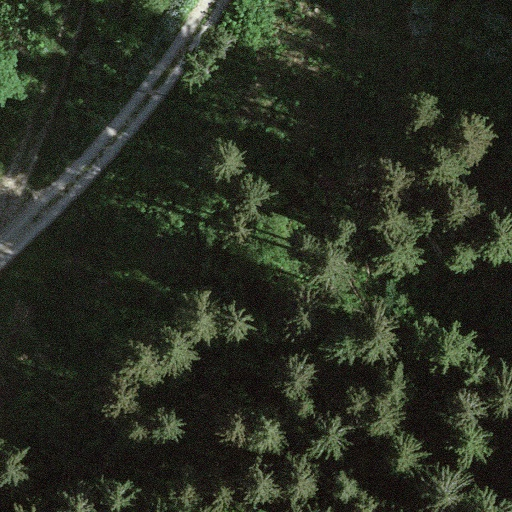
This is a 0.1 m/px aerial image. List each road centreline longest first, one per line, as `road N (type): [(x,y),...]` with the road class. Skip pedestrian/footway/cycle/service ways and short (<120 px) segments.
road 1 (track): [(0,232),(166,64),(193,0)]
road 2 (track): [(0,143),(65,0)]
